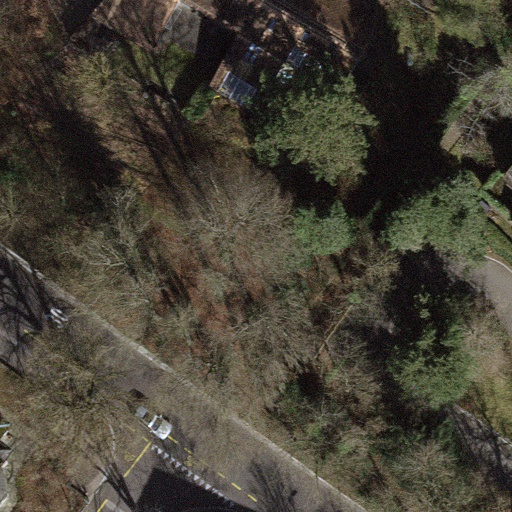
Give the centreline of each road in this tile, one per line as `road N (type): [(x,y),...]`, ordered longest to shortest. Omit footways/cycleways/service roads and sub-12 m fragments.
road 1 (tertiary): [(0,288),(196,440)]
road 2 (tertiary): [(196,440),(300,511)]
